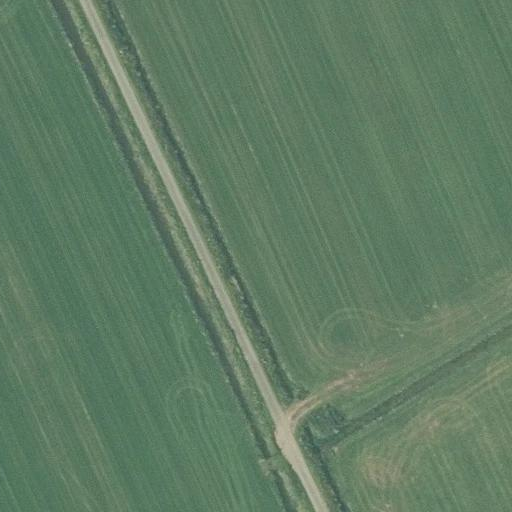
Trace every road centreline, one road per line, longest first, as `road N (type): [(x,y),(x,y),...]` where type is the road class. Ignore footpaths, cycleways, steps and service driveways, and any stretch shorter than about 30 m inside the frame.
road 1 (unclassified): [(318,511),(80,0)]
road 2 (track): [(511,284),(278,426)]
